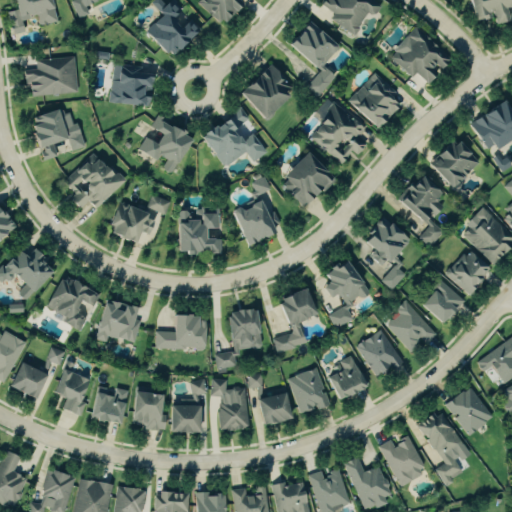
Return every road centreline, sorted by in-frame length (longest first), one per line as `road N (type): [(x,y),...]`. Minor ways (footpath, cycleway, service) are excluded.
road 1 (residential): [(0,414),(56,438),(154,461),(259,459),(356,430),(398,407),(448,368),(511,296)]
road 2 (residential): [(511,62),(411,138),(302,251),(223,282),(160,283)]
road 3 (residential): [(160,283),(67,241),(18,176),(0,111)]
